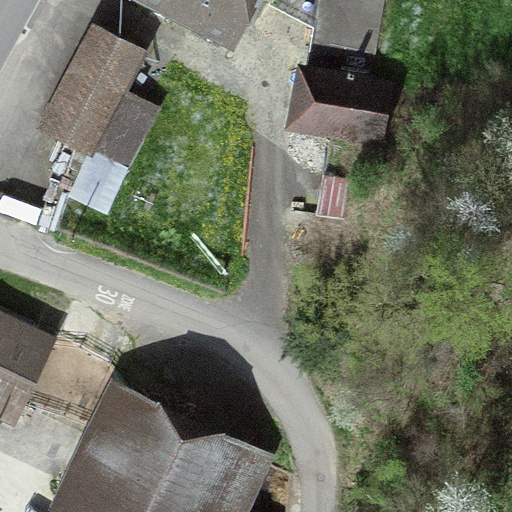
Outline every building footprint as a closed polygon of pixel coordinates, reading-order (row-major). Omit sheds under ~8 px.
[(176,0),(236,30),(251,0),(268,0),(314,22),(317,0),(149,0),(170,11),(175,0),(176,0)] [(317,0),(314,22),(295,126),(381,138),(390,86),(369,82),(383,0),(317,0)] [(97,26),(45,123),(126,163),(153,108),(120,90),(141,49),(97,26)] [(342,218),(349,180),(323,176),(317,213),(342,218)] [(0,408),(14,415),(49,342),(0,318),(0,408)] [(245,511),(232,506),(256,457),(116,391),(76,473),(67,474),(54,501),(76,511),(245,511)]
